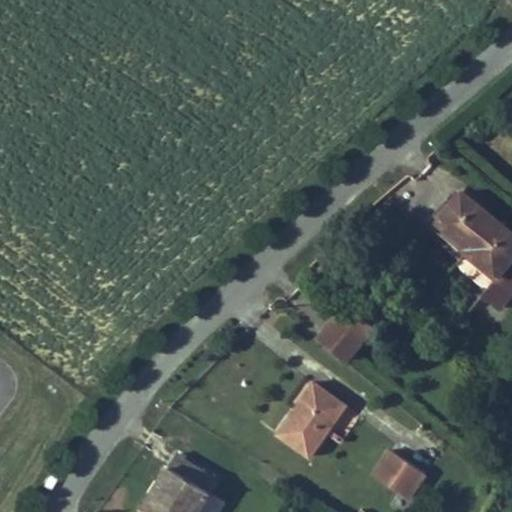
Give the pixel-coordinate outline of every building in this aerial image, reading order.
[(432,223),(458,192),(450,185),(415,226),(450,255),(455,250),(458,246),(432,223)] [(511,237),(458,192),(432,223),(458,246),(455,250),(489,279),(473,297),(492,313),(511,288),(511,237)] [(324,321),(304,343),(332,366),(351,343),(324,321)] [(252,426),(289,457),(332,405),(295,375),(252,426)] [(412,472),(381,444),(358,470),(389,498),(412,472)] [(210,484),(216,475),(176,450),(170,459),(210,484)] [(187,511),(203,488),(162,462),(130,511),(187,511)] [(217,511),(223,501),(209,494),(199,511),(217,511)]
